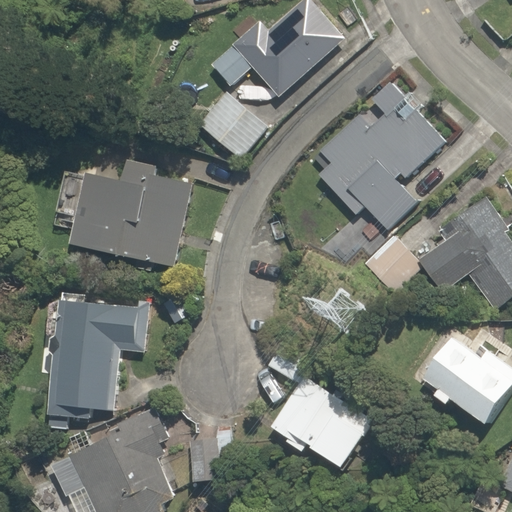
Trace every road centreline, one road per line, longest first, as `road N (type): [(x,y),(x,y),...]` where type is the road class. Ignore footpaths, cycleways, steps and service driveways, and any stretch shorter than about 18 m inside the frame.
road 1 (residential): [(228,361),(232,243),(277,164),(421,22)]
road 2 (residential): [(421,22),(511,116)]
